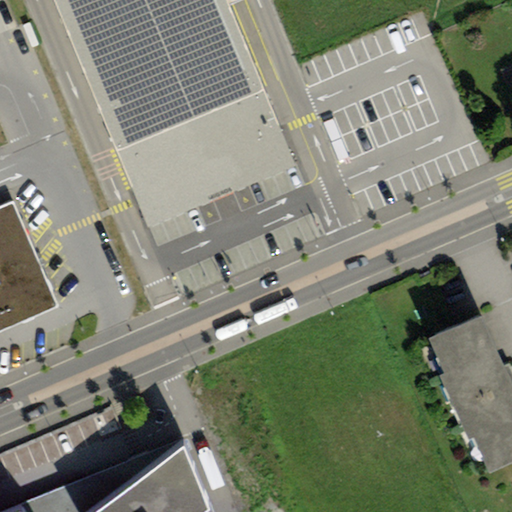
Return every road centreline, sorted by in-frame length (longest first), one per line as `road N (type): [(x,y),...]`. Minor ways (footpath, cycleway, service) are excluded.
road 1 (tertiary): [(511,179),(0,400)]
road 2 (tertiary): [(0,428),(511,207)]
